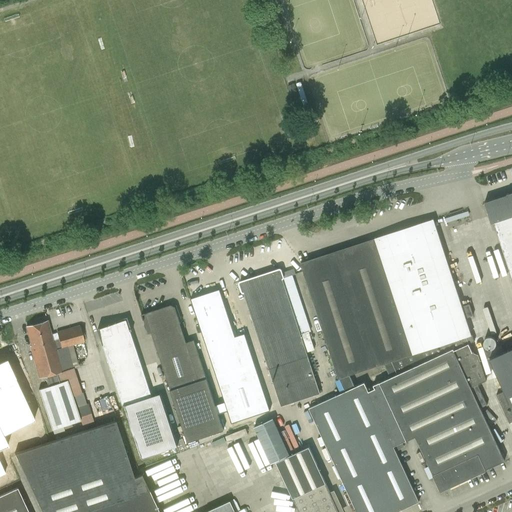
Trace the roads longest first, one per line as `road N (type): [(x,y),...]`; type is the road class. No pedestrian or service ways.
road 1 (secondary): [(511,127),(0,292)]
road 2 (unclassified): [(0,318),(458,172),(471,153)]
road 3 (secondary): [(0,300),(471,153)]
